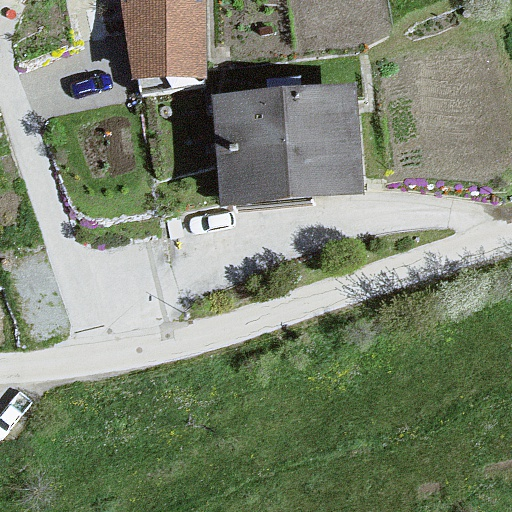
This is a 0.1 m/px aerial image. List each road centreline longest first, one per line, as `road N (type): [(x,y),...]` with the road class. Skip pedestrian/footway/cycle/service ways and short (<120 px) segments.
road 1 (unclassified): [(511,234),(217,343),(125,367),(0,378)]
road 2 (track): [(68,276),(375,224),(461,217),(497,238)]
road 3 (track): [(97,369),(0,58)]
